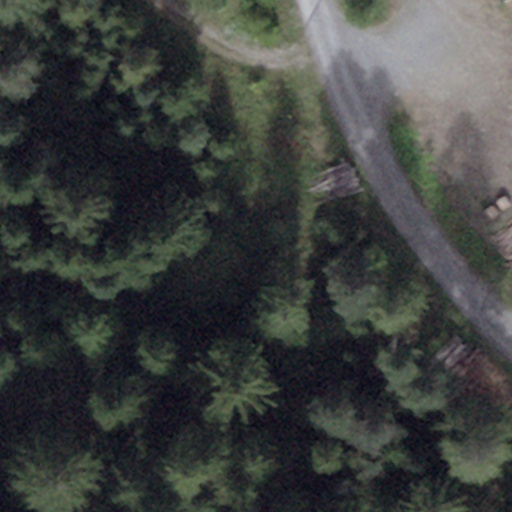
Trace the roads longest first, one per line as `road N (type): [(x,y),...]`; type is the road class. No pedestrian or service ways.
road 1 (track): [(341,81),(367,162),(487,335),(511,355)]
road 2 (track): [(341,81),(243,75),(128,0)]
